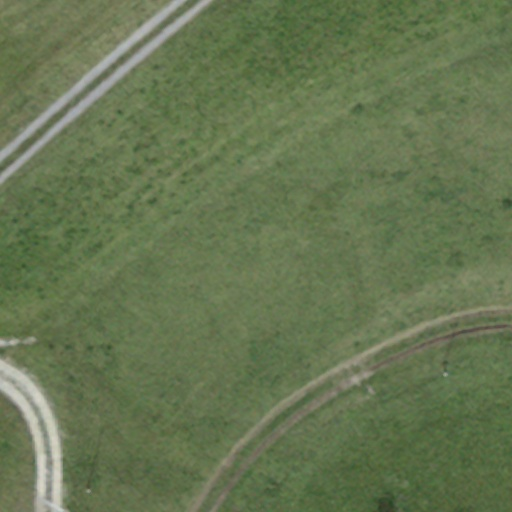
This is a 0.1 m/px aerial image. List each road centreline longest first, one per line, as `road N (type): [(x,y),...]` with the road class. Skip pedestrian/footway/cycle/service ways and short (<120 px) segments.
road 1 (track): [(211,511),(257,438),(348,374),(489,321),(511,323)]
road 2 (track): [(0,174),(200,0)]
road 3 (track): [(0,376),(51,429),(37,511)]
